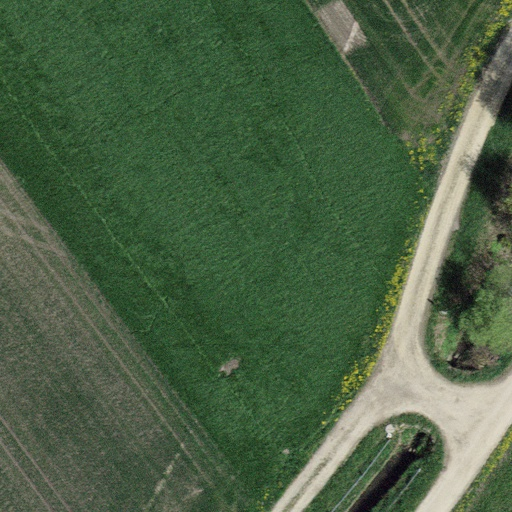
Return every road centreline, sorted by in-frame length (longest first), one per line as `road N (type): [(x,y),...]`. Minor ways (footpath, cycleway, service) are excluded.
road 1 (track): [(393,365),(486,86),(511,51)]
road 2 (track): [(285,511),(355,428),(393,365)]
